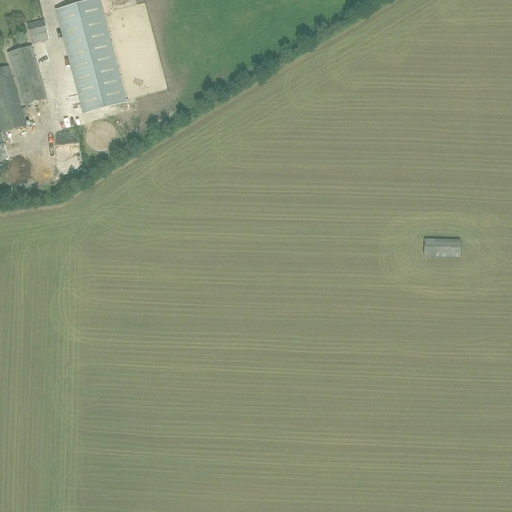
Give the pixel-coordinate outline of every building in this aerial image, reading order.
[(99,1),(58,13),(85,113),(126,102),(99,1)] [(32,45),(49,40),(44,20),(27,25),(32,45)] [(46,99),(31,47),(8,54),(23,106),(46,99)] [(0,130),(1,134),(26,127),(8,67),(0,69),(0,130)] [(0,134),(0,161),(8,159),(1,134),(0,134)] [(460,257),(460,241),(424,240),(424,256),(460,257)]
